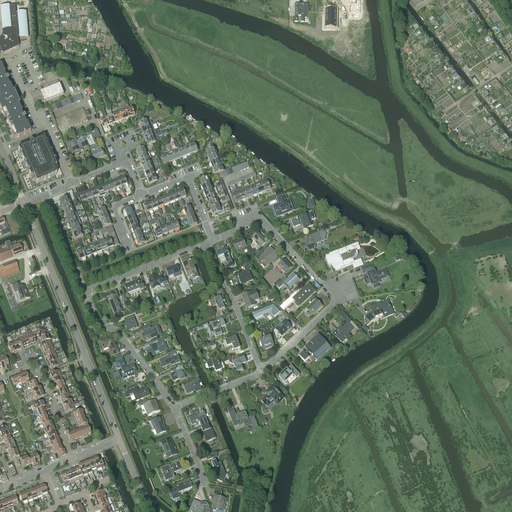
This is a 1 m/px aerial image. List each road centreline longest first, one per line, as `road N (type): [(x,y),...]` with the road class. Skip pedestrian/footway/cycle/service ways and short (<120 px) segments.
road 1 (track): [(494,304),(454,241),(408,198),(383,198),(350,177),(331,180),(250,121),(165,78),(122,0)]
road 2 (track): [(343,396),(429,327),(446,296),(435,256),(408,226),(331,180)]
road 3 (residential): [(211,240),(261,220),(334,298),(260,371)]
road 4 (tertiary): [(118,439),(23,203)]
road 5 (residential): [(174,408),(117,331),(97,325),(83,291)]
road 6 (residential): [(260,371),(204,243)]
road 7 (residential): [(72,458),(35,364),(0,379)]
road 8 (residential): [(83,291),(204,243)]
